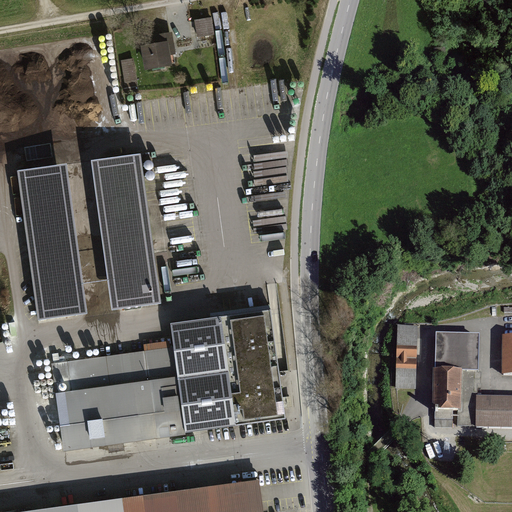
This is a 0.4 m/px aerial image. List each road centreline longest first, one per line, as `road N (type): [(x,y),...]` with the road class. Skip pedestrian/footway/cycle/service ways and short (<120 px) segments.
road 1 (tertiary): [(350,0),(310,218),(326,511)]
road 2 (track): [(0,32),(192,0)]
